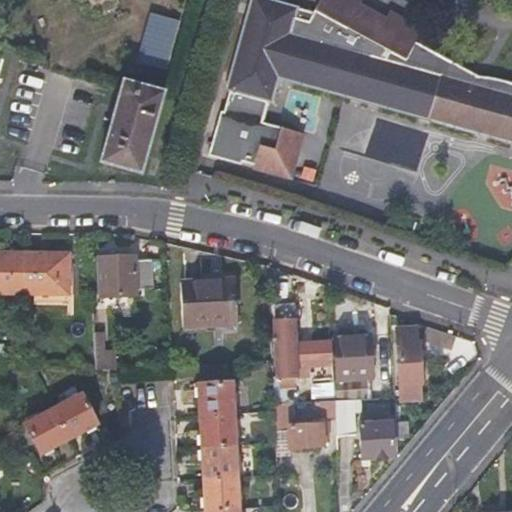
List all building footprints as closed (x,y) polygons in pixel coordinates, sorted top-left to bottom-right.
[(269,101),(276,77),(280,63),(301,69),(297,83),(492,137),(511,143),(511,78),(511,81),(473,76),(472,75),(449,74),(449,67),(460,69),(413,42),(418,30),(387,13),(381,21),(357,7),(360,0),(317,0),(305,22),(293,18),(296,8),(266,0),(246,0),(221,88),(223,89),(217,112),(215,111),(203,154),(237,164),(237,163),(250,167),(249,168),(287,179),(299,135),(258,123),(265,100),(269,101)] [(280,63),(276,77),(297,83),(301,69),(280,63)] [(472,75),(460,69),(449,67),(449,74),(472,75)] [(137,171),(160,89),(121,80),(99,161),(137,171)] [(0,294),(19,295),(19,254),(0,253),(0,294)] [(67,255),(19,254),(19,295),(65,296),(67,255)] [(132,263),(131,258),(96,258),(96,297),(131,297),(132,291),(146,290),(146,263),(132,263)] [(232,323),(230,279),(177,281),(179,325),(232,323)] [(290,372),(288,295),(268,296),(270,372),(274,372),(275,384),(288,384),(288,372),(290,372)] [(95,310),(87,310),(88,350),(97,350),(95,310)] [(411,399),(410,326),(394,327),(395,399),(411,399)] [(426,327),(422,339),(449,349),(453,337),(426,327)] [(369,378),(367,334),(334,336),(336,380),(369,378)] [(192,376),(195,413),(227,410),(224,374),(192,376)] [(331,384),(331,376),(314,377),(315,389),(331,388),(331,384)] [(331,384),(331,388),(332,393),(332,399),(344,398),(357,398),(356,383),(331,384)] [(74,390),(49,405),(65,434),(92,418),(74,390)] [(332,393),(312,394),(314,415),(333,414),(332,399),(332,393)] [(288,396),(270,398),(270,407),(272,430),(286,429),(287,445),(318,443),(318,435),(324,435),(323,422),(317,422),(317,426),(291,427),(288,396)] [(332,399),(333,414),(334,430),(344,429),(344,398),(332,399)] [(65,434),(49,405),(20,421),(37,451),(65,434)] [(227,410),(195,413),(198,445),(231,443),(227,410)] [(392,452),(389,418),(358,420),(361,455),(392,452)] [(231,443),(198,445),(201,478),(234,475),(231,443)] [(234,475),(201,478),(205,511),(237,509),(234,475)]
